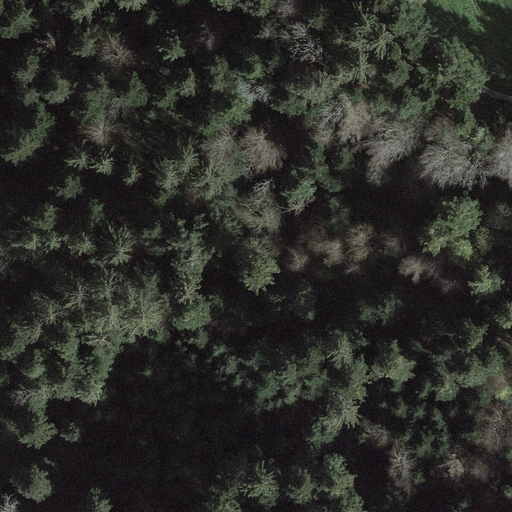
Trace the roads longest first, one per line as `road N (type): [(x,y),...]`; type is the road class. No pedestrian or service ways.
road 1 (track): [(380,511),(347,414),(366,349),(405,303),(511,267)]
road 2 (track): [(80,511),(30,465),(0,376)]
